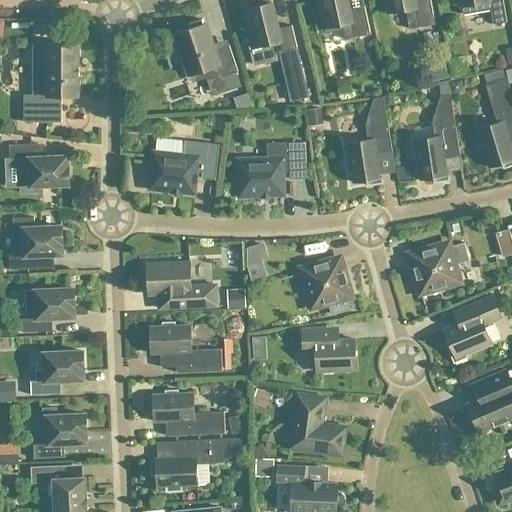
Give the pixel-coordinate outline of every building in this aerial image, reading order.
[(344,42),(370,36),(364,9),(349,12),(345,0),(317,0),(324,33),(342,30),(344,42)] [(429,0),(385,0),(388,14),(405,11),(409,31),(434,27),(429,0)] [(459,0),(463,17),(490,12),(492,26),(506,24),(502,0),(459,0)] [(252,9),(244,11),(253,49),(250,50),(254,67),(275,62),(274,57),(279,55),(297,51),(291,27),(278,31),(271,5),(268,5),(267,2),(263,1),(260,1),(257,2),(254,4),(251,6),(252,9)] [(221,79),(237,74),(229,47),(214,52),(205,25),(203,26),(202,21),(188,26),(189,30),(175,35),(189,77),(217,67),(221,79)] [(77,66),(77,44),(61,44),(61,49),(33,49),(33,96),(23,96),(23,124),(61,124),(61,98),(76,98),(77,77),(79,77),(79,73),(77,73),(77,69),(79,69),(79,66),(77,66)] [(497,124),(476,131),(488,169),(502,165),(504,170),(511,167),(511,148),(509,140),(511,138),(511,99),(506,80),(485,87),(497,124)] [(413,142),(419,182),(434,179),(434,184),(448,182),(444,156),(459,153),(450,96),(440,98),(432,123),(434,138),(413,142)] [(353,185),(367,182),(367,187),(382,185),(378,158),(392,156),(383,99),(373,100),(365,126),(367,141),(346,145),(353,185)] [(157,139),(157,150),(179,152),(180,141),(157,139)] [(219,146),(185,142),(183,157),(153,153),(149,191),(171,193),(170,196),(181,197),(181,195),(194,196),(196,173),(202,174),(201,180),(215,182),(219,146)] [(306,180),(305,144),(266,145),(267,160),(237,161),(238,199),(260,198),(260,200),(271,200),(271,198),(284,197),(283,175),(289,174),(289,181),(306,180)] [(38,146),(9,147),(9,160),(9,161),(19,160),(20,188),(21,195),(41,194),(41,187),(69,186),(68,169),(67,169),(67,158),(38,159),(38,146)] [(33,219),(12,220),(14,258),(9,258),(10,272),(34,271),(33,257),(62,256),(61,245),(62,245),(62,228),(34,229),(33,219)] [(415,275),(411,276),(415,290),(418,289),(423,306),(425,306),(421,294),(442,288),(443,292),(456,288),(455,285),(459,284),(454,267),(469,262),(464,245),(446,250),(445,246),(409,256),(415,275)] [(291,279),(302,276),(312,309),(315,308),(316,311),(329,308),(331,316),(354,310),(349,292),(352,291),(348,278),(345,279),(340,260),(301,270),(302,274),(291,278),(291,279)] [(189,264),(147,266),(148,296),(158,296),(159,310),(217,308),(216,287),(190,288),(189,264)] [(74,290),(25,293),(26,320),(21,320),(22,334),(46,333),(45,320),(74,318),(73,307),(74,307),(74,290)] [(466,359),(465,356),(491,345),(483,326),(500,319),(492,298),(454,314),(459,325),(444,331),(449,345),(446,346),(453,364),(466,359)] [(162,328),(149,328),(151,355),(160,355),(160,369),(175,368),(176,374),(222,372),(221,351),(191,352),(189,327),(173,327),(173,324),(162,325),(162,328)] [(316,373),(355,372),(354,341),(338,342),(337,330),(302,331),(303,354),(316,354),(316,373)] [(83,370),(82,353),(43,355),(44,371),(35,372),(35,383),(30,383),(31,397),(55,396),(54,382),(83,381),(82,370),(83,370)] [(511,385),(506,372),(473,386),(479,400),(467,405),(473,419),(470,421),(478,438),(489,434),(487,430),(511,419),(511,385)] [(9,385),(0,385),(0,400),(10,400),(9,385)] [(165,396),(152,397),(154,423),(166,423),(166,438),(224,435),(223,414),(194,415),(193,395),(177,395),(177,392),(165,393),(165,396)] [(297,396),(290,450),(341,457),(345,429),(321,426),(325,400),(297,396)] [(85,416),(56,417),(56,409),(42,410),(43,418),(37,418),(38,446),(33,446),(34,460),(58,459),(57,445),(85,444),(85,433),(86,433),(85,416)] [(242,452),(241,440),(177,443),(177,459),(155,460),(155,463),(151,463),(151,478),(156,478),(157,489),(166,489),(166,493),(181,493),(180,488),(197,487),(196,466),(221,465),(242,452)] [(9,449),(0,449),(0,463),(9,463),(9,449)] [(345,502),(344,497),(341,494),(336,493),(337,486),(322,485),(322,484),(306,483),(307,468),(277,467),(276,483),(292,484),(290,511),(335,511),(336,509),(340,509),(344,506),(345,502)] [(511,467),(509,469),(509,470),(495,475),(500,490),(497,492),(494,496),(495,500),(497,504),(501,506),(506,505),(511,502),(511,467)] [(64,480),(63,468),(31,469),(31,485),(53,484),(54,499),(49,499),(49,511),(85,511),(86,511),(87,511),(86,498),(85,498),(84,479),(64,480)]
